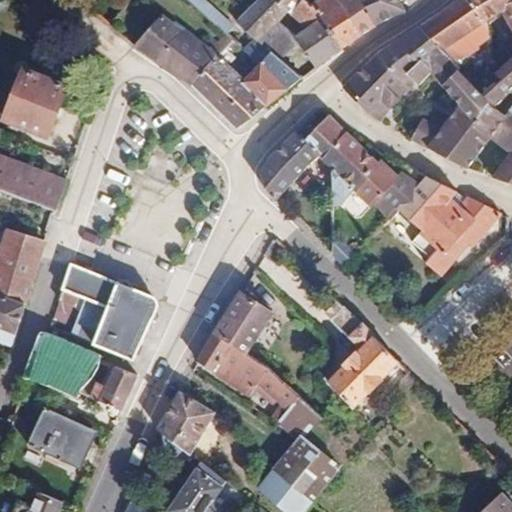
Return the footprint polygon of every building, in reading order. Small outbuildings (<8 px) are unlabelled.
[(227,34),(235,26),(206,0),(198,9),(227,34)] [(361,35),(341,0),(318,0),(311,5),(305,0),(258,0),(237,21),(256,37),(260,41),(278,23),(287,13),(307,29),(296,37),(299,42),(316,68),(361,35)] [(341,0),(361,35),(377,25),(406,11),(400,0),(341,0)] [(459,0),(419,28),(454,65),(465,55),(467,59),(479,49),(478,48),(488,40),(484,20),(466,0),(459,0)] [(511,0),(466,0),(484,20),(485,22),(501,11),(511,29),(511,0)] [(135,47),(191,85),(217,54),(186,30),(184,32),(164,16),(135,47)] [(280,59),(299,42),(296,37),(278,23),(260,41),(280,59)] [(379,53),(343,88),(366,110),(369,115),(380,122),(392,106),(398,101),(396,100),(414,80),(419,85),(431,72),(442,84),(457,69),(454,65),(419,28),(379,53)] [(236,130),(288,90),(302,79),(280,59),(260,41),(256,37),(245,50),(260,64),(245,80),(217,54),(191,85),(236,130)] [(423,118),(412,140),(467,169),(490,138),(511,154),(493,178),(511,184),(511,107),(504,118),(495,108),(511,92),(509,90),(511,87),(511,56),(495,72),(501,78),(482,95),(478,91),(457,69),(442,84),(460,104),(442,129),(423,118)] [(24,69),(4,120),(47,137),(67,86),(24,69)] [(320,157),(324,160),(347,133),(330,115),(305,141),(320,157)] [(276,202),(279,198),(315,161),(320,157),(305,141),(297,133),(273,157),(262,176),(265,189),(276,202)] [(416,187),(400,173),(396,177),(380,161),(378,164),(347,133),(324,160),(330,166),(330,170),(332,202),(338,205),(340,198),(345,202),(355,190),(371,205),(373,202),(391,218),(398,210),(418,189),(416,187)] [(0,189),(57,211),(67,181),(0,155),(0,189)] [(418,189),(398,210),(422,231),(414,241),(431,256),(426,263),(441,277),(470,245),(473,247),(502,214),(467,197),(465,198),(458,193),(425,177),(416,187),(418,189)] [(0,294),(26,304),(45,243),(7,230),(7,231),(0,249),(0,294)] [(345,266),(356,255),(343,243),(332,238),(332,253),(345,266)] [(71,264),(59,301),(76,307),(80,297),(108,308),(105,316),(95,344),(94,346),(134,361),(158,309),(153,297),(71,264)] [(215,332),(247,353),(273,313),(241,292),(215,332)] [(0,339),(13,345),(26,304),(0,294),(0,328),(1,329),(0,332),(0,339)] [(331,319),(344,306),(337,300),(325,312),(331,319)] [(331,319),(330,320),(348,337),(351,334),(362,346),(327,381),(354,409),(401,363),(344,306),(331,319)] [(105,316),(81,307),(71,335),(95,344),(105,316)] [(282,402),(288,408),(299,395),(268,367),(247,353),(215,332),(198,362),(249,396),(254,389),(258,382),(282,402)] [(87,378),(97,358),(40,336),(29,368),(81,388),(79,393),(123,411),(138,376),(116,367),(107,387),(87,378)] [(282,402),(258,382),(254,389),(276,408),(282,402)] [(162,431),(191,454),(215,413),(180,392),(159,429),(162,431)] [(301,435),(305,438),(322,416),(299,395),(288,408),(282,416),(277,422),(297,439),(301,435)] [(28,446),(75,467),(92,429),(45,408),(28,446)] [(277,422),(282,416),(273,408),(267,416),(277,422)] [(191,454),(162,431),(157,443),(181,463),(191,454)] [(273,469),(313,500),(340,466),(305,438),(301,435),(297,439),(273,469)] [(202,462),(169,511),(170,511),(204,511),(218,492),(226,481),(202,462)] [(259,487),(289,511),(303,511),(313,500),(273,469),(259,487)] [(218,492),(204,511),(226,511),(234,502),(218,492)] [(59,511),(64,503),(39,493),(33,506),(19,500),(13,511),(59,511)] [(511,511),(511,503),(503,494),(484,511),(511,511)] [(152,511),(132,496),(125,511),(152,511)]
